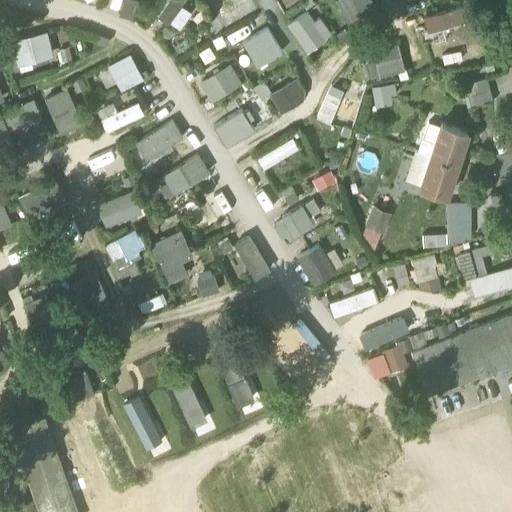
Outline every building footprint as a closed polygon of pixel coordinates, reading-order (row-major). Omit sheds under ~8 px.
[(234,0),(215,0),(222,14),(238,7),(234,0)] [(330,0),(327,2),(337,20),(347,14),(352,22),(379,6),(375,0),(330,0)] [(431,30),(480,17),(476,1),(426,14),(431,30)] [(308,7),(288,21),(309,50),(336,31),(323,13),(316,18),(308,7)] [(270,23),(242,39),(257,65),(285,48),(270,23)] [(12,36),(17,62),(56,54),(51,29),(12,36)] [(403,40),(378,43),(379,57),(368,59),(370,74),(407,69),(403,40)] [(134,49),(110,61),(123,87),(147,75),(134,49)] [(231,59),(202,79),(216,100),(245,80),(231,59)] [(270,90),(283,110),(311,92),(299,73),(270,90)] [(464,83),(470,106),(493,100),(486,77),(464,83)] [(330,79),(315,115),(334,123),(339,110),(350,114),(359,91),(330,79)] [(394,82),(371,85),(374,105),(391,103),(390,94),(396,93),(394,82)] [(46,94),(63,131),(87,120),(69,83),(46,94)] [(470,106),(464,83),(460,84),(466,107),(470,106)] [(121,105),(141,97),(136,84),(116,92),(121,105)] [(0,158),(16,151),(6,130),(40,115),(32,97),(0,111),(0,158)] [(141,98),(103,116),(109,128),(147,109),(141,98)] [(217,122),(229,144),(258,128),(246,106),(217,122)] [(145,156),(186,136),(177,117),(136,136),(145,156)] [(423,137),(434,141),(440,125),(428,121),(423,137)] [(441,122),(440,125),(434,141),(430,154),(456,162),(467,130),(441,122)] [(264,166),(302,146),(296,134),(258,155),(264,166)] [(421,136),(417,149),(430,154),(434,141),(423,137),(421,136)] [(86,185),(126,169),(117,146),(77,161),(86,185)] [(419,186),(430,154),(417,149),(414,148),(403,180),(419,186)] [(168,196),(214,169),(203,151),(158,178),(168,196)] [(446,195),(456,162),(430,154),(419,186),(446,195)] [(316,174),(319,183),(337,179),(335,170),(316,174)] [(254,196),(267,191),(259,173),(247,178),(254,196)] [(60,205),(49,180),(21,193),(32,218),(60,205)] [(288,202),(299,198),(294,184),(283,188),(288,202)] [(98,201),(107,226),(145,212),(136,187),(98,201)] [(219,190),(195,199),(206,225),(229,215),(219,190)] [(0,226),(13,222),(4,197),(0,198),(0,226)] [(313,211),(320,208),(316,199),(276,216),(286,239),(318,225),(313,211)] [(446,232),(446,245),(471,238),(470,200),(444,201),(446,232)] [(391,212),(373,204),(364,224),(365,225),(380,231),(382,232),(391,212)] [(380,231),(365,225),(361,234),(373,250),(380,231)] [(120,278),(140,269),(133,254),(147,248),(138,227),(103,242),(120,278)] [(168,280),(191,272),(185,257),(194,253),(185,227),(153,238),(168,280)] [(239,239),(254,276),(272,269),(257,232),(239,239)] [(446,245),(446,232),(422,233),(422,246),(446,245)] [(28,238),(3,247),(14,277),(39,268),(28,238)] [(342,267),(328,239),(298,254),(312,282),(342,267)] [(217,273),(200,276),(203,292),(220,289),(217,273)] [(326,304),(342,325),(371,302),(354,281),(326,304)] [(30,324),(55,315),(47,290),(21,299),(30,324)] [(511,313),(413,351),(428,392),(487,370),(511,361),(511,313)] [(144,361),(170,354),(162,327),(137,335),(144,361)] [(275,332),(253,339),(266,376),(287,368),(275,332)] [(391,348),(369,355),(376,375),(397,368),(391,348)] [(225,349),(204,356),(216,393),(237,386),(225,349)] [(177,366),(155,373),(168,410),(189,403),(177,366)] [(88,415),(94,435),(123,427),(116,406),(88,415)] [(209,436),(236,423),(228,407),(201,420),(209,436)] [(35,497),(40,511),(75,511),(43,418),(11,429),(35,497)] [(183,418),(159,427),(169,451),(192,442),(183,418)] [(131,445),(87,456),(93,478),(105,475),(102,465),(134,457),(131,445)] [(367,469),(378,511),(388,511),(394,511),(382,465),(367,469)]
